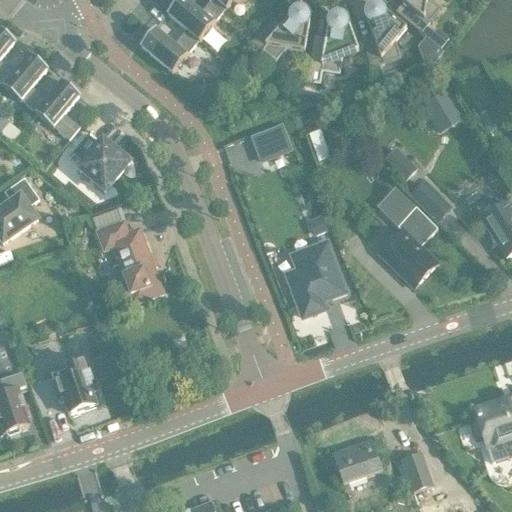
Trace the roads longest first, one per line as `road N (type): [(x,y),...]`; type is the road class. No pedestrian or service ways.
road 1 (tertiary): [(269,392),(175,144),(55,35)]
road 2 (tertiary): [(0,482),(269,392)]
road 3 (tertiary): [(269,392),(511,307)]
